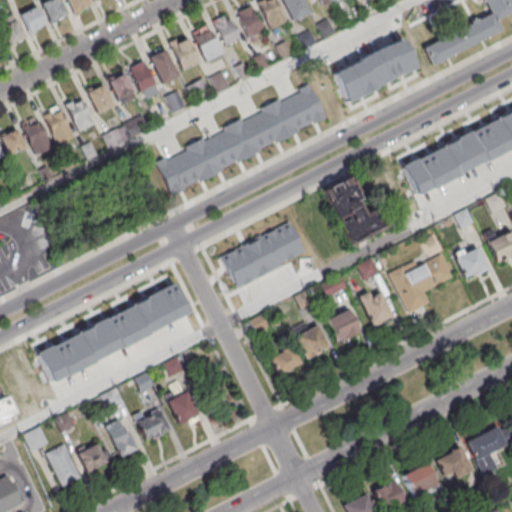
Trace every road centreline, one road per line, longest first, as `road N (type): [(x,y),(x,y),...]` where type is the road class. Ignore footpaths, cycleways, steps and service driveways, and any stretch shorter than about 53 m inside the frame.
road 1 (residential): [(511,50),(0,313)]
road 2 (residential): [(0,338),(511,75)]
road 3 (tertiary): [(511,304),(108,511)]
road 4 (residential): [(314,511),(172,224)]
road 5 (tertiary): [(229,511),(511,366)]
road 6 (residential): [(180,0),(0,92)]
